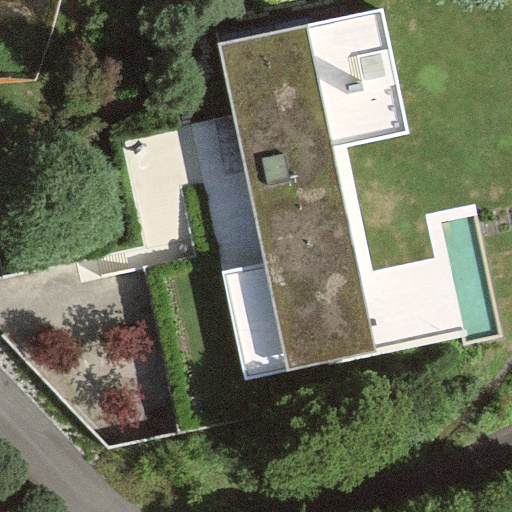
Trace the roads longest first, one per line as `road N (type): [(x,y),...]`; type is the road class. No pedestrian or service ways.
road 1 (residential): [(284,511),(454,471),(511,439)]
road 2 (residential): [(0,416),(99,511)]
